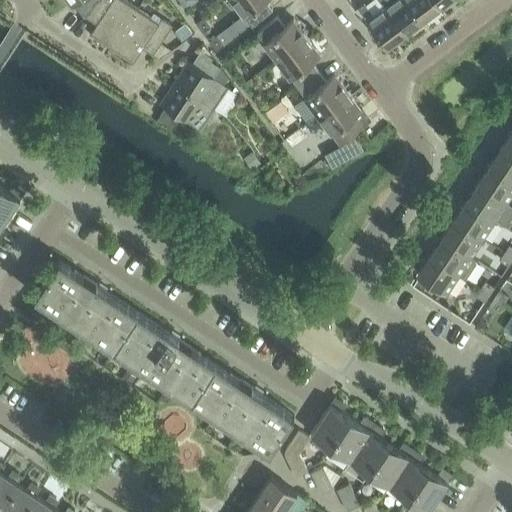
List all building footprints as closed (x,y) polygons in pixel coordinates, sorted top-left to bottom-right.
[(85,15),(99,0),(66,0),(72,8),(76,4),(85,15)] [(112,48),(138,8),(126,0),(99,0),(85,15),(97,24),(90,34),(112,48)] [(266,0),(233,0),(245,15),(247,14),(253,23),(273,8),(266,0)] [(424,19),(407,0),(394,0),(387,6),(406,32),(424,19)] [(440,7),(435,0),(407,0),(424,19),(440,7)] [(406,32),(387,6),(374,16),(364,3),(358,8),(364,15),(388,47),(406,32)] [(211,26),(204,16),(195,4),(188,11),(203,32),(211,26)] [(154,55),(169,34),(158,27),(161,23),(138,8),(112,48),(134,63),(144,48),(154,55)] [(307,37),(306,35),(294,19),(286,25),(278,14),(258,29),(266,40),(265,42),(278,59),(307,37)] [(216,49),(233,37),(225,27),(217,33),(217,34),(209,40),(216,49)] [(313,61),(321,55),(307,37),(278,59),(292,78),(293,77),(299,85),(319,69),(313,61)] [(231,87),(215,77),(222,66),(212,60),(213,58),(202,50),(194,63),(190,61),(176,83),(217,109),(231,87)] [(348,92),(335,74),(327,80),(319,69),(299,85),(307,95),(305,96),(319,114),(348,92)] [(217,109),(176,83),(162,105),(165,106),(158,117),(180,131),(187,121),(202,131),(217,109)] [(361,125),(353,115),(361,110),(348,92),(319,114),(332,132),(333,131),(341,140),(361,125)] [(276,104),(266,112),(273,122),(284,114),(276,104)] [(511,132),(502,147),(511,153),(511,132)] [(356,136),(338,146),(345,160),(364,150),(356,136)] [(511,153),(502,147),(490,165),(511,179),(511,153)] [(262,161),(252,149),(243,157),(252,169),(262,161)] [(506,203),(511,194),(511,179),(490,165),(478,184),(506,203)] [(506,203),(478,184),(466,202),(495,221),(506,203)] [(0,226),(2,228),(26,192),(19,187),(14,194),(1,185),(0,186),(0,226)] [(495,221),(466,202),(454,220),(483,239),(495,221)] [(483,239),(454,220),(442,238),(471,257),(483,239)] [(471,257),(442,238),(431,256),(459,274),(471,257)] [(509,265),(511,260),(511,256),(504,252),(499,259),(509,265)] [(447,293),(459,274),(431,256),(418,275),(447,293)] [(294,415),(195,349),(60,260),(36,297),(271,451),(294,415)] [(490,294),(495,286),(485,280),(480,288),(490,294)] [(485,301),(490,294),(480,288),(475,295),(485,301)] [(503,303),(508,295),(499,289),(494,297),(503,303)] [(499,310),(503,303),(494,297),(489,304),(499,310)] [(126,371),(122,377),(131,383),(135,377),(126,371)] [(331,446),(351,416),(338,407),(342,400),(335,395),(311,433),(331,446)] [(350,459),(375,422),(369,418),(364,425),(351,416),(331,446),(350,459)] [(370,472),(390,442),(377,433),(382,426),(375,422),(350,459),(370,472)] [(299,454),(310,436),(299,430),(286,450),(285,453),(299,454)] [(389,484),(413,447),(407,443),(403,450),(390,442),(370,472),(389,484)] [(409,498),(429,467),(416,459),(421,452),(413,447),(389,484),(409,498)] [(308,470),(299,454),(285,453),(285,456),(296,476),(308,470)] [(334,488),(322,467),(311,472),(322,494),(334,488)] [(429,511),(454,474),(446,469),(442,476),(429,467),(409,498),(429,511)] [(0,511),(1,511),(2,511),(21,483),(15,479),(19,472),(13,468),(9,474),(3,470),(0,474),(0,511)] [(280,511),(284,511),(297,492),(270,474),(256,495),(280,511)] [(29,511),(40,495),(34,491),(38,485),(31,481),(27,487),(21,483),(2,511),(29,511)] [(359,505),(354,495),(348,484),(337,490),(347,511),(359,505)] [(55,511),(59,507),(53,503),(57,497),(50,493),(46,499),(40,495),(29,511),(55,511)] [(280,511),(256,495),(244,511),(280,511)] [(380,511),(377,505),(374,500),(362,506),(364,511),(380,511)]
